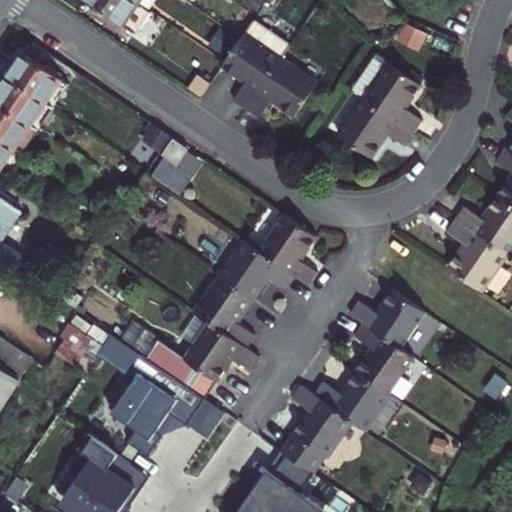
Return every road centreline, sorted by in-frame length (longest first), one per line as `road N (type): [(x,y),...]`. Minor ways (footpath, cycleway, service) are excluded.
road 1 (residential): [(22,0),(294,193),(327,208),(362,210)]
road 2 (residential): [(362,210),(361,258),(192,511)]
road 3 (residential): [(362,210),(412,195),(456,144),(501,0)]
